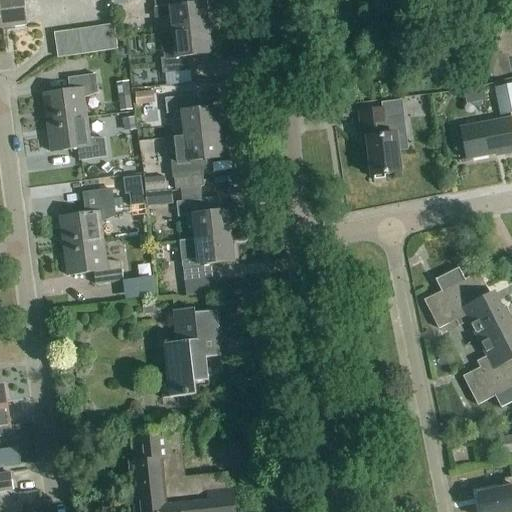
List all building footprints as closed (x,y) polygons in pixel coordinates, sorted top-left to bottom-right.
[(0,0),(0,25),(1,30),(27,27),(23,0),(0,0)] [(209,29),(206,4),(183,7),(182,0),(153,0),(154,0),(155,11),(159,11),(160,19),(170,18),(172,34),(209,29)] [(511,4),(508,4),(501,27),(511,30),(511,4)] [(122,24),(113,26),(115,40),(124,39),(122,24)] [(113,26),(101,27),(105,51),(117,49),(115,40),(113,26)] [(105,51),(101,27),(90,29),(94,53),(105,51)] [(90,29),(78,31),(82,54),(94,53),(90,29)] [(209,29),(172,34),(174,50),(163,51),(164,59),(160,59),(162,75),(191,72),(189,58),(212,55),(209,29)] [(82,54),(78,31),(67,32),(70,56),(82,54)] [(70,56),(67,32),(55,34),(58,58),(70,56)] [(47,124),(87,119),(84,99),(98,94),(96,76),(68,79),(69,92),(43,95),(47,124)] [(132,112),(129,83),(116,84),(120,113),(132,112)] [(511,86),(494,89),(500,117),(511,114),(511,86)] [(135,106),(155,104),(153,92),(134,93),(135,106)] [(194,97),(165,100),(166,115),(174,115),(175,123),(182,122),(184,137),(220,133),(218,108),(195,111),(194,97)] [(384,110),(360,113),(364,146),(368,146),(372,177),(400,174),(396,135),(406,133),(405,117),(385,119),(384,110)] [(90,139),(87,119),(47,124),(51,153),(77,150),(79,162),(107,159),(104,140),(90,139)] [(134,119),(122,121),(124,133),(136,131),(134,119)] [(504,156),(511,154),(511,123),(511,119),(460,129),(466,161),(504,154),(504,156)] [(176,156),(171,156),(174,179),(202,176),(214,175),(212,161),(223,159),(220,133),(184,137),(184,138),(174,139),(176,156)] [(165,177),(144,178),(145,193),(166,191),(165,177)] [(64,248),(104,243),(101,223),(115,217),(111,191),(83,195),(86,215),(60,219),(64,248)] [(144,194),(146,209),(158,207),(156,193),(144,194)] [(232,236),(229,212),(222,212),(220,198),(176,203),(178,219),(192,217),(195,241),(232,236)] [(232,236),(195,241),(180,243),(183,267),(186,297),(210,294),(209,279),(213,279),(212,265),(235,263),(232,236)] [(106,262),(104,243),(64,248),(68,277),(94,273),(96,286),(123,282),(121,264),(106,262)] [(478,340),(511,322),(511,319),(506,307),(502,309),(494,293),(490,296),(479,274),(465,281),(459,269),(436,281),(442,293),(424,302),(439,330),(456,322),(459,328),(469,323),(478,340)] [(153,286),(147,281),(138,293),(149,301),(154,294),(153,286)] [(153,305),(142,306),(143,317),(154,316),(153,305)] [(221,358),(217,312),(195,315),(195,310),(173,312),(176,344),(164,345),(167,374),(160,375),(163,400),(201,396),(199,383),(209,382),(206,359),(221,358)] [(511,322),(478,340),(487,358),(477,363),(480,369),(463,378),(478,407),(495,398),(501,409),(511,403),(511,322)] [(5,387),(0,388),(0,438),(12,437),(5,387)] [(231,510),(227,475),(185,479),(180,429),(131,434),(134,463),(130,463),(134,511),(235,511),(235,509),(231,510)] [(511,436),(498,440),(501,455),(511,453),(511,436)] [(5,457),(6,467),(20,465),(18,455),(5,457)] [(10,473),(0,474),(0,493),(13,492),(10,473)] [(478,495),(481,511),(511,511),(511,478),(504,480),(506,489),(478,495)]
